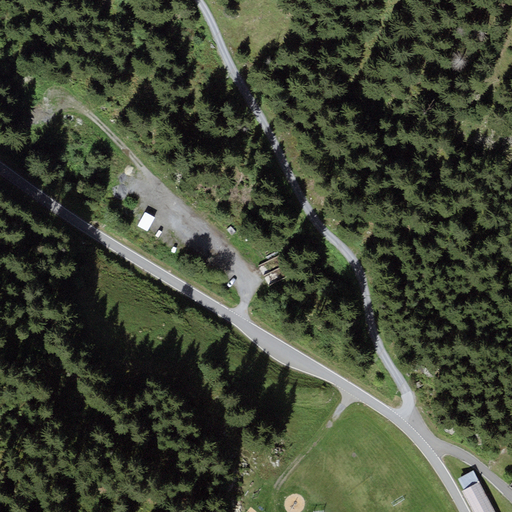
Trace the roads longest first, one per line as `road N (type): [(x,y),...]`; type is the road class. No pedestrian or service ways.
road 1 (unclassified): [(0,167),(47,206),(399,419),(422,441)]
road 2 (track): [(201,0),(304,204),(355,260),(384,355),(408,393),(410,410),(399,419)]
road 3 (track): [(354,391),(251,509)]
